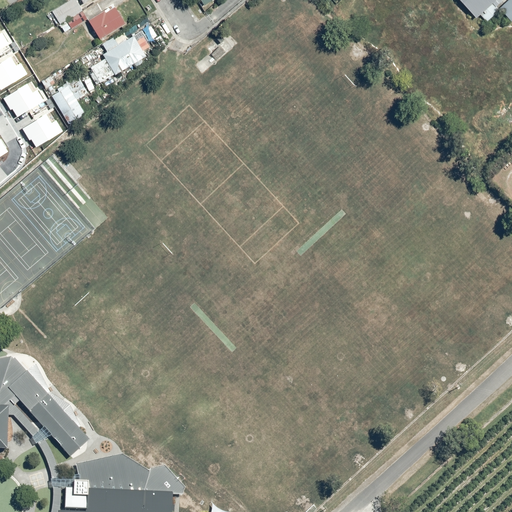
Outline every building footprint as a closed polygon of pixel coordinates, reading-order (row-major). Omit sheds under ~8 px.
[(70,0),(53,11),(61,24),(83,11),(76,0),(70,0)] [(511,19),(511,0),(506,0),(499,7),(511,20),(511,19)] [(90,21),(102,40),(127,25),(117,7),(90,21)] [(83,11),(61,24),(66,33),(88,19),(83,11)] [(153,47),(143,32),(104,55),(107,59),(91,68),(101,85),(105,83),(108,91),(128,78),(125,72),(148,57),(144,51),(153,47)] [(0,48),(8,44),(2,33),(0,34),(0,48)] [(11,57),(0,63),(0,89),(0,90),(27,74),(21,63),(16,66),(11,57)] [(80,78),(78,74),(67,80),(69,83),(53,93),(70,124),(87,114),(78,99),(97,88),(88,73),(80,78)] [(28,83),(3,98),(11,111),(12,109),(17,117),(44,101),(37,90),(33,92),(28,83)] [(46,114),(22,129),(29,141),(31,139),(36,147),(63,131),(56,120),(52,123),(46,114)] [(173,511),(175,495),(184,495),(187,488),(165,465),(149,470),(124,454),(77,464),(82,481),(76,481),(76,487),(67,487),(65,510),(61,511),(62,501),(62,488),(60,473),(55,458),(48,443),(38,430),(13,401),(17,397),(73,458),(91,439),(14,357),(0,359),(0,448),(10,449),(11,416),(16,416),(32,435),(41,448),(48,461),(52,474),(54,488),(54,500),(52,511),(173,511)]
